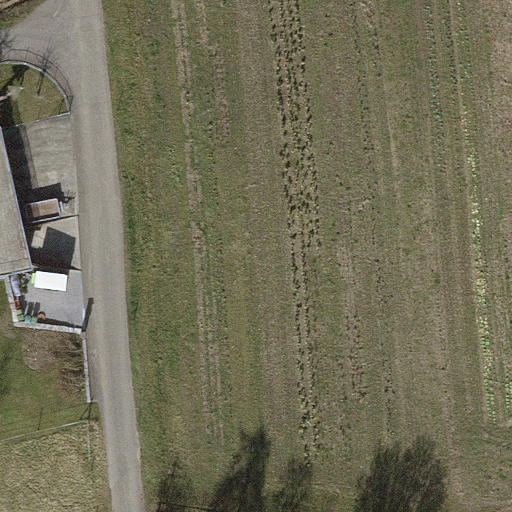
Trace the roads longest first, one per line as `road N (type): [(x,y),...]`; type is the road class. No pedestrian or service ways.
road 1 (residential): [(137,511),(88,36)]
road 2 (track): [(0,58),(88,36),(84,0)]
